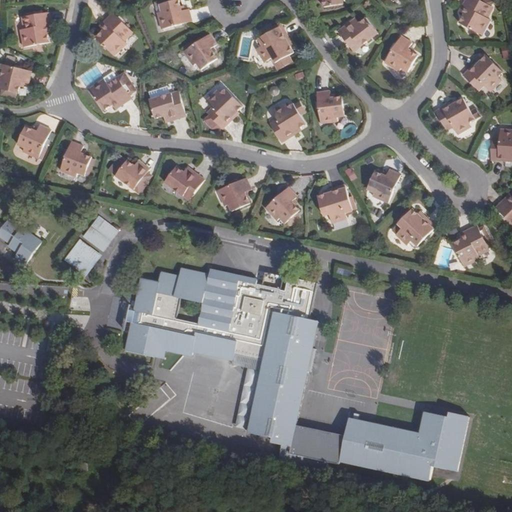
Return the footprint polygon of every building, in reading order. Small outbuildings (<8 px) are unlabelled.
[(159,4),(177,0),(163,0),(154,2),(157,13),(160,13),(159,4)] [(178,9),(179,9),(177,0),(159,4),(160,13),(157,13),(161,30),(190,23),(188,11),(183,12),(179,13),(178,9)] [(325,0),(327,8),(346,4),(345,0),(325,0)] [(477,0),(467,0),(464,7),(468,9),(465,15),(460,24),(483,36),(491,20),(489,19),(486,17),(491,7),(477,0)] [(494,8),(491,7),(486,17),(489,19),(494,8)] [(49,14),(25,17),(27,29),(23,30),(21,30),(23,47),(48,43),(46,33),(45,26),(51,25),(49,14)] [(115,14),(106,23),(109,26),(105,31),(97,38),(114,57),(127,44),(125,42),(123,40),(131,32),(115,14)] [(354,27),(350,22),(338,33),(348,46),(354,41),(360,48),(377,34),(364,19),(358,24),(354,27)] [(101,27),(105,31),(109,26),(106,23),(101,27)] [(266,64),(272,60),(274,59),(277,65),(290,58),(294,55),(291,49),(289,46),(293,44),(284,29),(276,33),(274,30),(273,27),(263,33),(266,39),(261,41),(264,47),(259,50),(266,64)] [(133,35),(131,32),(123,40),(125,42),(133,35)] [(193,44),(183,49),(192,64),(196,62),(200,70),(217,60),(212,52),(210,54),(208,50),(212,47),(216,45),(210,35),(193,44)] [(421,57),(412,52),(411,53),(408,51),(411,47),(413,43),(402,37),(386,63),(400,72),(403,68),(410,72),(421,57)] [(183,49),(193,44),(191,41),(182,46),(183,49)] [(354,41),(348,46),(354,53),(360,48),(354,41)] [(477,51),(474,59),(477,61),(476,64),(471,62),(464,80),(478,85),(481,78),(488,80),(496,83),(502,68),(498,66),(501,60),(477,51)] [(293,64),(290,58),(277,65),(274,59),(272,60),(279,72),(293,64)] [(0,91),(19,97),(21,88),(19,87),(20,83),(25,84),(28,85),(31,73),(30,73),(24,71),(14,69),(15,66),(5,64),(4,67),(2,66),(0,73),(0,83),(2,84),(0,91)] [(107,86),(117,79),(116,76),(105,83),(107,86)] [(486,88),(488,80),(481,78),(478,85),(486,88)] [(107,86),(105,83),(104,80),(89,89),(102,111),(111,106),(116,103),(119,108),(131,101),(123,88),(119,81),(117,79),(107,86)] [(219,114),(213,119),(223,131),(238,116),(234,113),(236,110),(238,112),(244,106),(227,89),(222,94),(219,91),(208,102),(214,109),(219,114)] [(175,101),(182,99),(180,91),(173,93),(175,101)] [(175,101),(173,93),(151,99),(155,119),(164,117),(168,116),(169,122),(186,117),(182,99),(175,101)] [(330,102),(330,98),(329,94),(317,95),(321,125),(338,123),(338,118),(346,117),(344,99),(335,100),(335,102),(330,102)] [(433,116),(442,130),(449,125),(452,131),(457,139),(473,129),(472,126),(477,122),(476,121),(481,118),(477,111),(472,114),(464,100),(455,106),(451,108),(449,106),(433,116)] [(296,114),(302,110),(296,103),(291,106),(290,105),(284,110),(282,107),(270,116),(274,123),(279,129),(272,133),(281,146),(298,134),(294,130),(297,128),(298,130),(305,125),(298,116),(296,114)] [(219,114),(214,109),(208,114),(213,119),(219,114)] [(279,129),(274,123),(268,127),(272,133),(279,129)] [(445,135),(452,131),(449,125),(442,130),(445,135)] [(41,127),(39,131),(37,135),(33,133),(34,131),(26,128),(17,145),(25,149),(23,153),(38,160),(52,132),(41,127)] [(511,159),(511,130),(503,130),(502,136),(496,136),(494,161),(511,162),(511,159)] [(86,178),(86,177),(92,162),(93,161),(84,157),(84,158),(79,157),(81,153),(83,149),(71,145),(60,173),(76,179),(78,175),(86,178)] [(96,163),(92,162),(86,177),(90,178),(96,163)] [(137,198),(143,190),(139,186),(147,177),(150,173),(142,167),(138,171),(135,168),(129,163),(115,180),(137,198)] [(384,177),(384,175),(376,172),(368,189),(375,193),(374,196),(390,203),(402,176),(391,171),(389,175),(387,179),(384,177)] [(184,182),(181,179),(174,174),(162,190),(181,204),(185,197),(191,201),(202,187),(188,176),(184,182)] [(151,180),(147,177),(139,186),(143,190),(151,180)] [(241,192),(245,190),(248,187),(241,177),(216,194),(226,209),(229,207),(234,213),(250,202),(245,195),(243,197),(241,192)] [(342,187),(326,193),(327,197),(323,198),(317,200),(323,220),(330,218),(333,226),(347,220),(345,215),(351,212),(342,187)] [(290,203),(292,200),(296,196),(286,188),(266,210),(278,222),(281,219),(288,225),(289,224),(291,226),(294,226),(299,220),(295,217),(298,214),(301,211),(294,205),(293,206),(290,203)] [(185,197),(181,204),(186,208),(191,201),(185,197)] [(511,203),(510,206),(506,202),(498,211),(511,224),(511,203)] [(7,217),(0,211),(0,228),(1,227),(13,237),(12,239),(22,246),(19,250),(30,257),(46,235),(26,220),(24,222),(11,213),(7,217)] [(415,213),(400,227),(404,232),(398,238),(409,249),(413,245),(418,249),(437,231),(425,219),(422,221),(420,218),(415,213)] [(91,278),(119,229),(96,215),(68,264),(91,278)] [(393,233),(398,238),(404,232),(400,227),(393,233)] [(481,227),(469,232),(471,237),(465,239),(456,244),(465,267),(481,260),(480,258),(479,254),(489,249),(495,247),(487,230),(482,232),(481,229),(481,227)] [(491,253),(489,249),(479,254),(480,258),(491,253)] [(158,343),(167,345),(194,351),(195,347),(236,357),(237,347),(267,353),(250,430),(274,435),(273,440),(283,442),(279,459),(326,470),(328,460),(341,463),(341,460),(430,480),(434,466),(458,471),(470,416),(451,412),(451,416),(427,411),(423,430),(352,415),(348,433),(298,422),(321,317),(312,315),(320,279),(292,274),(289,288),(283,287),(284,284),(259,279),(260,274),(213,264),(212,269),(184,264),(182,271),(163,267),(161,276),(144,274),(138,306),(144,307),(142,319),(134,317),(128,345),(157,352),(158,343)] [(158,343),(157,352),(166,354),(167,345),(158,343)]
